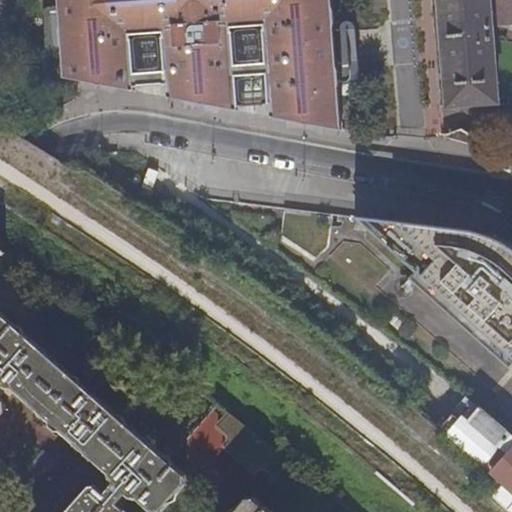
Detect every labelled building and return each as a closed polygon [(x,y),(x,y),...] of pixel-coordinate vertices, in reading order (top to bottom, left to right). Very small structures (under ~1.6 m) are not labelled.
[(56,0),(62,78),(134,91),(133,87),(166,86),(168,99),(236,112),(234,77),(267,74),(270,116),(340,130),(338,92),(333,41),(333,34),(330,0),(56,0)] [(511,0),(441,0),(450,106),(500,102),(494,25),(511,23),(511,0)] [(448,139),(481,148),(482,141),(462,128),(445,135),(443,137),(444,139),(448,139)] [(511,247),(498,239),(485,232),(438,226),(363,217),(429,278),(425,281),(511,360),(511,247)] [(125,511),(126,511),(121,506),(128,497),(136,499),(151,511),(162,511),(186,483),(186,475),(1,314),(0,314),(0,414),(3,411),(2,403),(0,401),(0,387),(1,386),(6,390),(13,390),(109,474),(110,481),(113,484),(105,493),(97,485),(90,485),(65,511),(125,511)] [(442,432),(511,494),(511,436),(494,420),(479,408),(466,424),(455,416),(442,432)] [(265,470),(274,479),(291,459),(240,418),(229,410),(216,427),(227,436),(227,442),(223,447),(254,474),(258,470),(265,470)] [(270,511),(253,497),(246,498),(233,511),(270,511)]
